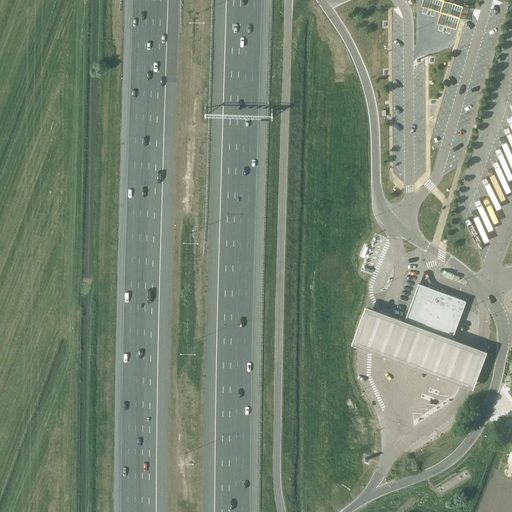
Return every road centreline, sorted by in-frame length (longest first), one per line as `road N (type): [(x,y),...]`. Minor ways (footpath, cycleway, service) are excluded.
road 1 (motorway): [(232,511),(244,0)]
road 2 (motorway): [(150,0),(139,511)]
